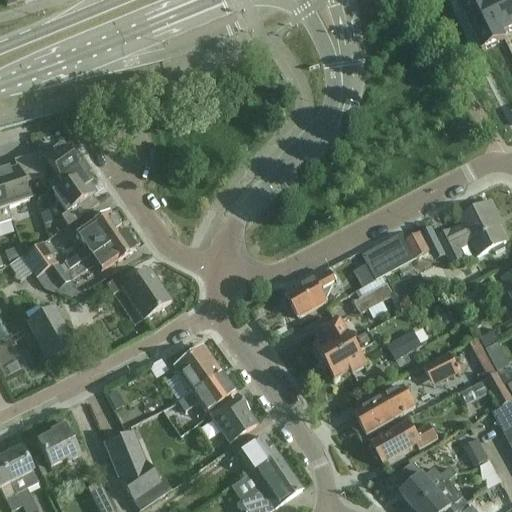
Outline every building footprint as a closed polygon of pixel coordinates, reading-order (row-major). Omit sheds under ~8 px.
[(483,0),(482,0),(461,11),(482,54),(504,43),(483,0)] [(484,0),(483,0),(504,43),(505,42),(503,37),(511,32),(511,4),(510,0),(486,0),(485,1),(484,0)] [(47,167),(63,189),(63,190),(82,177),(62,149),(54,155),(52,150),(26,159),(34,182),(45,178),(42,169),(47,167)] [(23,186),(34,182),(26,159),(14,163),(16,170),(0,175),(0,189),(7,211),(29,203),(23,186)] [(9,160),(0,162),(0,172),(11,170),(9,160)] [(67,229),(98,208),(92,198),(95,196),(82,177),(63,190),(63,189),(52,196),(65,215),(60,219),(67,229)] [(0,227),(11,223),(7,211),(0,189),(0,227)] [(504,246),(507,244),(495,220),(497,219),(490,206),(461,221),(466,233),(452,240),(449,234),(438,240),(452,266),(463,261),(458,252),(472,245),(479,259),(493,252),(496,255),(505,251),(504,246)] [(47,214),(39,216),(43,226),(50,224),(47,214)] [(64,266),(68,273),(91,258),(123,237),(109,216),(75,239),(84,252),(64,266)] [(431,231),(421,237),(431,255),(436,264),(446,259),(431,231)] [(403,238),(364,259),(377,284),(380,283),(384,280),(388,287),(398,281),(395,275),(397,274),(410,267),(431,255),(421,237),(420,236),(406,244),(403,238)] [(56,267),(45,275),(36,281),(43,290),(53,295),(95,267),(101,276),(134,253),(123,237),(91,258),(68,273),(63,277),(56,267)] [(41,245),(20,260),(35,282),(36,281),(45,275),(56,267),(41,245)] [(121,293),(143,324),(170,305),(148,273),(128,286),(122,277),(105,289),(112,299),(121,293)] [(286,300),(298,322),(327,306),(325,303),(332,290),(337,287),(330,275),(310,287),(286,300)] [(511,275),(502,281),(510,298),(511,301),(511,275)] [(360,303),(355,306),(361,317),(393,300),(387,289),(384,290),(380,283),(377,284),(363,292),(356,295),(360,303)] [(403,290),(396,294),(401,303),(408,299),(403,290)] [(46,364),(75,348),(53,310),(25,326),(46,364)] [(315,350),(323,364),(354,347),(353,344),(372,334),(352,345),(341,324),(322,335),(326,343),(315,350)] [(396,363),(423,347),(415,333),(388,349),(396,363)] [(354,347),(323,364),(334,384),(351,375),(352,378),(367,370),(359,356),(378,345),(372,334),(353,344),(354,347)] [(495,334),(479,342),(484,351),(500,343),(495,334)] [(498,347),(486,353),(497,375),(510,369),(498,347)] [(192,396),(220,377),(201,350),(173,370),(191,396),(187,399),(192,396)] [(450,357),(423,371),(428,380),(454,366),(450,357)] [(405,389),(424,384),(418,363),(399,368),(405,389)] [(499,411),(511,404),(495,376),(483,383),(499,411)] [(234,396),(220,377),(192,396),(187,399),(178,405),(184,415),(198,405),(206,416),(234,396)] [(399,392),(354,418),(366,439),(394,423),(414,411),(403,390),(399,392)] [(229,448),(255,429),(246,416),(247,415),(236,400),(208,419),(229,448)] [(511,404),(499,411),(491,416),(497,428),(511,419),(511,405),(511,406),(511,404)] [(511,419),(497,428),(503,438),(511,433),(511,419)] [(410,426),(399,432),(372,448),(383,468),(417,448),(419,451),(438,441),(430,427),(416,436),(410,426)] [(455,432),(459,447),(470,443),(465,429),(455,432)] [(71,481),(85,474),(63,430),(50,437),(51,438),(36,446),(50,473),(63,466),(71,481)] [(511,433),(503,438),(508,448),(511,445),(511,433)] [(132,436),(103,447),(105,452),(118,485),(137,472),(144,467),(132,436)] [(236,458),(249,478),(277,459),(263,440),(236,458)] [(37,487),(31,475),(19,451),(0,460),(0,467),(10,486),(22,510),(22,511),(35,511),(26,492),(37,487)] [(483,483),(495,476),(483,455),(471,463),(483,483)] [(239,485),(230,491),(239,504),(234,507),(237,511),(275,511),(301,494),(277,459),(249,478),(244,481),(239,485)] [(136,511),(144,511),(166,497),(146,465),(144,467),(137,472),(118,485),(136,511)] [(406,493),(400,498),(412,511),(417,511),(437,494),(456,478),(450,471),(441,479),(434,472),(425,480),(412,466),(394,482),(395,483),(396,482),(406,493)] [(0,467),(0,493),(9,511),(17,511),(22,510),(10,486),(0,467)] [(96,511),(112,511),(99,485),(86,491),(96,511)] [(437,494),(417,511),(457,511),(454,508),(462,501),(448,485),(437,494)] [(454,508),(457,511),(468,511),(470,511),(462,501),(454,508)]
